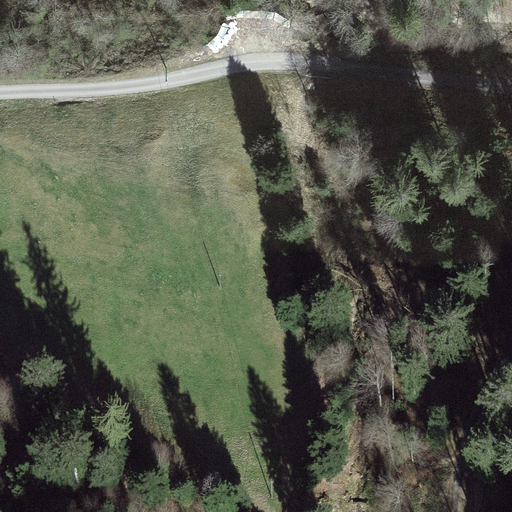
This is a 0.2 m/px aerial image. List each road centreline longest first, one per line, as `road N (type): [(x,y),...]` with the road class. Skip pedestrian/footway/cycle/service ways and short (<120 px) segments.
road 1 (track): [(0,353),(125,422),(243,511)]
road 2 (track): [(460,511),(487,402),(511,354)]
